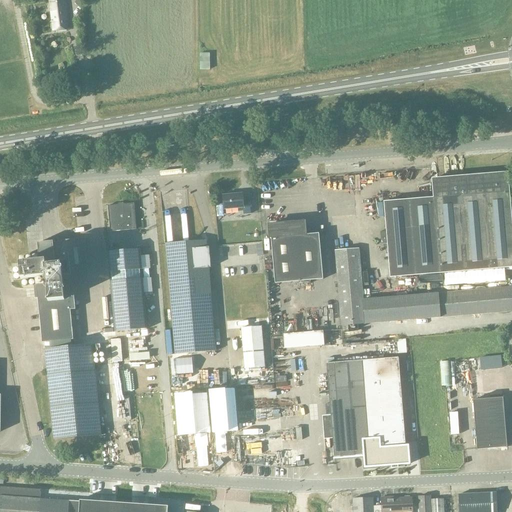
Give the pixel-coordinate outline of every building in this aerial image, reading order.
[(48,0),(53,31),(68,29),(64,0),(48,0)] [(202,70),(210,70),(210,54),(200,54),(199,70),(202,70)] [(384,202),(390,277),(511,267),(511,229),(508,173),(432,179),(433,198),(384,202)] [(222,195),(223,206),(216,207),(217,217),(224,217),(223,210),(243,208),(243,214),(250,213),(249,199),(242,200),(242,194),(222,195)] [(108,206),(110,232),(136,230),(134,204),(108,206)] [(323,280),(318,234),(305,235),(304,223),(269,226),(270,239),(271,239),(271,244),(275,284),(323,280)] [(50,349),(45,350),(54,440),(101,435),(92,345),(71,347),(71,341),(73,340),(69,301),(74,300),(73,282),(62,283),(61,275),(68,274),(68,275),(88,273),(85,239),(37,244),(39,262),(19,264),(21,280),(46,278),(47,287),(37,288),(42,343),(49,343),(50,349)] [(215,351),(208,268),(210,268),(209,247),(206,247),(206,245),(199,239),(197,242),(166,244),(175,354),(215,351)] [(142,279),(140,279),(139,270),(141,270),(140,249),(107,252),(109,273),(111,273),(112,281),(110,282),(114,332),(147,330),(142,279)] [(361,289),(358,249),(334,251),(339,302),(362,300),(361,289)] [(511,287),(501,289),(503,313),(511,311),(511,287)] [(296,298),(305,296),(303,289),(294,292),(296,298)] [(501,289),(487,290),(488,314),(503,313),(501,289)] [(487,290),(471,291),(473,315),(488,314),(487,290)] [(471,291),(456,292),(458,316),(473,315),(471,291)] [(456,292),(437,294),(439,318),(458,316),(456,292)] [(437,294),(418,295),(420,320),(439,318),(437,294)] [(418,295),(403,297),(405,321),(420,320),(418,295)] [(388,298),(383,298),(385,322),(405,321),(403,297),(388,298)] [(371,299),(362,300),(365,324),(385,322),(383,298),(377,299),(371,299)] [(362,300),(339,302),(341,326),(341,332),(348,332),(348,326),(349,325),(349,331),(358,330),(358,325),(365,324),(362,300)] [(337,327),(336,320),(326,322),(325,316),(319,317),(321,329),(337,327)] [(321,325),(279,327),(280,342),(322,341),(321,325)] [(241,329),(244,369),(264,368),(261,327),(241,329)] [(147,348),(126,349),(126,357),(147,356),(147,348)] [(178,364),(178,369),(191,369),(191,362),(181,362),(181,356),(170,357),(171,365),(178,364)] [(500,356),(479,359),(481,371),(502,369),(500,356)] [(330,404),(325,404),(325,415),(330,414),(334,459),(363,456),(364,466),(372,466),(409,463),(408,446),(405,446),(398,358),(326,364),(330,404)] [(272,360),(275,388),(285,387),(283,359),(272,360)] [(501,380),(471,382),(479,468),(509,466),(505,432),(504,420),(501,380)] [(279,464),(279,459),(274,458),(274,451),(263,451),(262,464),(279,464)] [(40,490),(0,487),(0,511),(167,511),(168,507),(79,500),(79,502),(68,501),(40,499),(40,490)] [(459,511),(495,511),(495,493),(458,495),(459,511)] [(114,494),(114,502),(131,503),(131,495),(114,494)] [(418,511),(443,511),(443,499),(430,500),(430,496),(418,497),(418,511)] [(412,511),(412,498),(390,499),(390,498),(381,498),(381,506),(381,511),(412,511)] [(373,499),(353,500),(353,511),(381,511),(381,506),(373,506),(373,499)]
